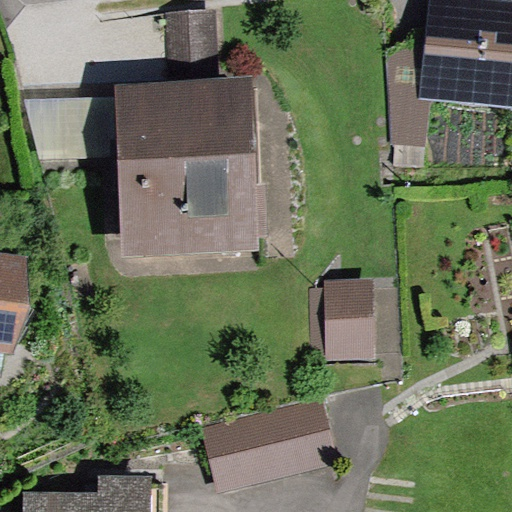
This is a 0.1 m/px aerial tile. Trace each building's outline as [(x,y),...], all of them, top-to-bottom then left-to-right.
[(511,111),(511,1),(498,0),(424,0),(415,103),(511,111)] [(211,79),(207,14),(156,17),(160,82),(211,79)] [(259,256),(251,83),(109,89),(117,262),(259,256)] [(0,258),(0,357),(11,359),(31,312),(23,262),(0,258)] [(379,358),(376,277),(327,279),(329,359),(379,358)] [(338,462),(321,395),(201,425),(217,492),(338,462)] [(145,511),(145,473),(93,473),(93,491),(15,491),(14,511),(145,511)]
